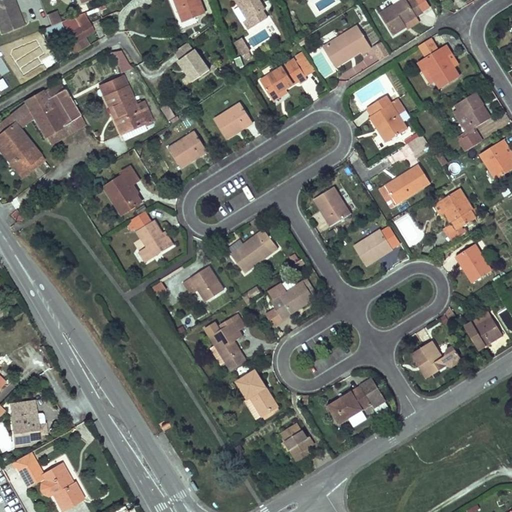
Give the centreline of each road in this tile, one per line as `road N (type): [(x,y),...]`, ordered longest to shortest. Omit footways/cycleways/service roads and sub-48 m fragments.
road 1 (residential): [(280,193),(346,144),(340,123),(309,120),(198,190),(190,219),(219,230)]
road 2 (secondary): [(0,226),(160,486)]
road 3 (residential): [(374,348),(314,384),(293,386),(276,376),(275,354),(352,306)]
road 4 (residential): [(352,306),(405,270),(426,268),(440,282),(436,306),(374,348)]
road 5 (residential): [(498,0),(462,26),(511,117)]
road 6 (unknown): [(6,219),(129,143)]
road 7 (residential): [(352,306),(280,193)]
